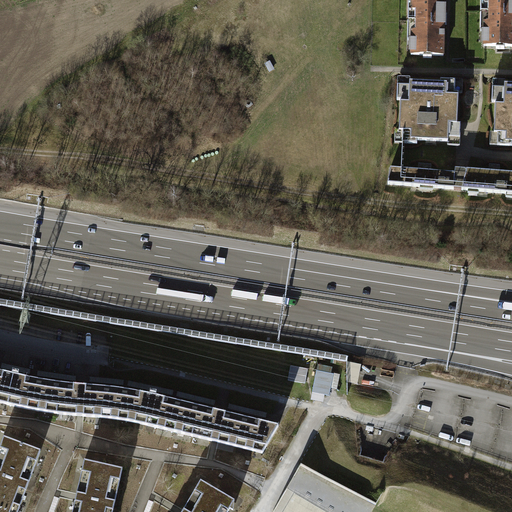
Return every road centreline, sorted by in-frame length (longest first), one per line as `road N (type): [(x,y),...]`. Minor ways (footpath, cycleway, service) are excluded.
road 1 (track): [(0,149),(511,219)]
road 2 (motorway): [(425,293),(0,224)]
road 3 (motorway): [(0,263),(407,329)]
